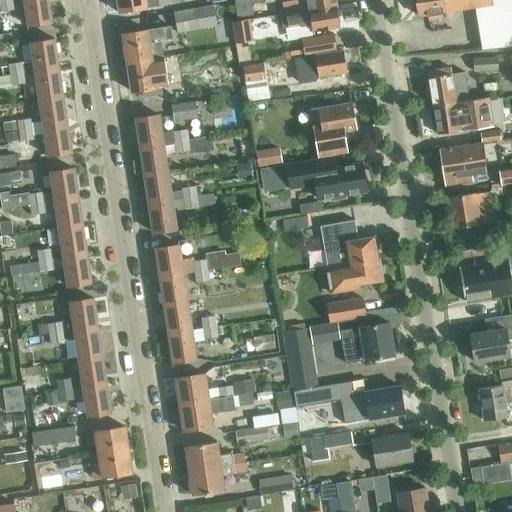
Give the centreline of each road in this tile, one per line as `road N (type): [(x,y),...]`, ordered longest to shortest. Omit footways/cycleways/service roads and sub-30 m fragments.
road 1 (residential): [(456,511),(375,0)]
road 2 (residential): [(165,511),(87,0)]
